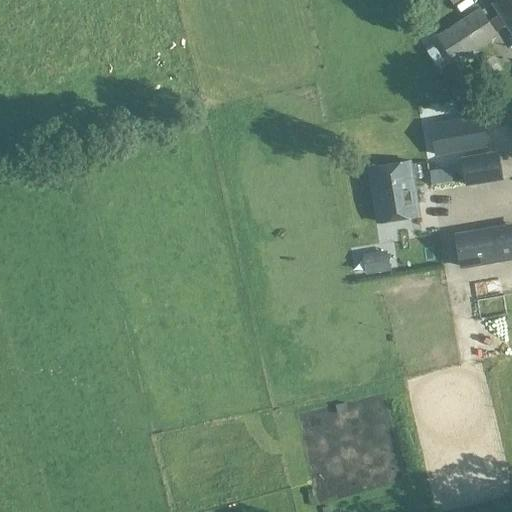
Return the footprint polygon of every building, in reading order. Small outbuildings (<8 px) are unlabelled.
[(511,0),(499,0),(494,4),(493,4),(500,15),(489,23),(480,10),(438,37),(455,62),(497,35),(495,33),(507,25),(511,32),(511,0)] [(482,115),(430,124),(436,155),(487,146),(482,115)] [(466,184),(490,180),(502,178),(498,153),(462,159),(466,184)] [(410,162),(369,168),(377,223),(418,216),(410,162)] [(461,266),(499,260),(511,257),(511,225),(455,234),(461,266)] [(367,271),(388,266),(385,253),(364,258),(367,271)] [(501,360),(500,343),(511,342),(511,304),(479,306),(483,361),(501,360)]
